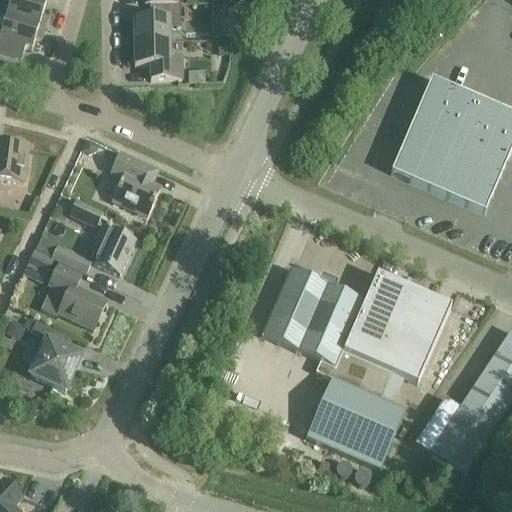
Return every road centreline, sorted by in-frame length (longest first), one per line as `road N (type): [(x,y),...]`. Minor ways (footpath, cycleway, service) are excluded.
road 1 (residential): [(511,294),(232,175)]
road 2 (residential): [(108,449),(232,175)]
road 3 (residential): [(0,312),(88,118)]
road 4 (residential): [(232,175),(315,0)]
road 5 (residential): [(232,175),(105,124)]
road 6 (residential): [(108,449),(179,498),(225,511)]
road 7 (residential): [(105,124),(109,0)]
